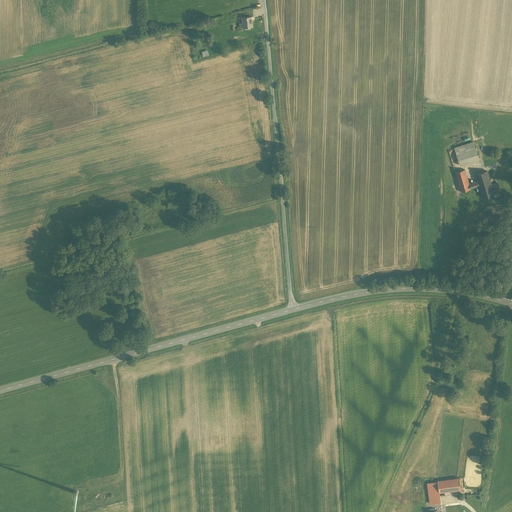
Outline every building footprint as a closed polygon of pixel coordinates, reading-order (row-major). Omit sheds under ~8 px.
[(252,16),(242,17),(242,27),(253,26),(252,16)] [(461,162),(480,156),(475,139),(455,145),(461,162)] [(470,179),(466,166),(456,169),(462,189),(481,183),(484,195),(503,189),(500,178),(493,180),(489,167),(477,171),(478,176),(470,179)] [(460,475),(438,477),(440,490),(461,487),(460,475)] [(462,511),(461,502),(431,505),(431,511),(462,511)]
